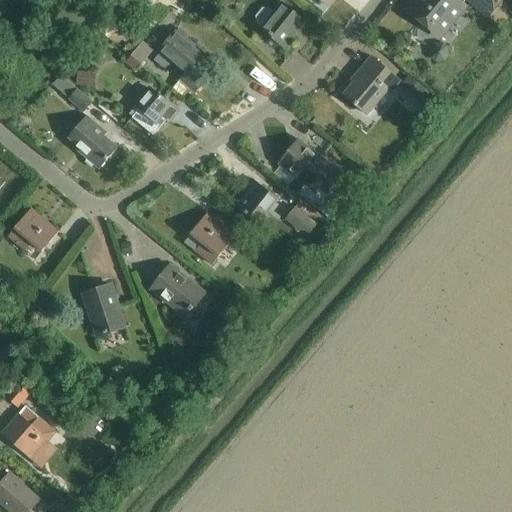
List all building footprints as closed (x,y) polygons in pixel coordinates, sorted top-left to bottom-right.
[(438,37),(464,7),(455,0),(409,0),(406,4),(407,9),(409,10),(408,11),(438,37)] [(464,0),(487,19),(503,0),(464,0)] [(283,48),(303,23),(281,5),(275,13),(269,9),(263,9),(256,17),(257,24),(262,28),(261,30),(283,48)] [(180,82),(195,95),(209,77),(194,65),(202,54),(176,32),(159,53),(185,75),(180,82)] [(435,45),(431,49),(431,59),(436,63),(446,63),(449,59),(448,48),(443,44),(435,45)] [(127,54),(141,66),(147,59),(133,47),(127,54)] [(136,72),(141,66),(127,54),(122,60),(136,72)] [(385,91),(389,94),(399,82),(370,58),(360,70),(365,74),(345,97),(365,114),(385,91)] [(97,74),(78,72),(77,86),(95,88),(97,74)] [(400,87),(421,104),(430,93),(409,76),(400,87)] [(131,119),(153,137),(167,120),(162,116),(170,107),(148,89),(134,106),(139,110),(131,119)] [(68,101),(83,114),(92,103),(77,90),(68,101)] [(83,158),(99,171),(118,148),(104,136),(107,133),(87,117),(68,139),(86,155),(83,158)] [(297,194),(316,210),(324,200),(314,192),(333,169),(298,142),(279,165),(304,185),(297,194)] [(236,208),(268,234),(278,222),(267,213),(277,200),(253,180),(245,190),(248,193),(236,208)] [(285,220),(307,237),(317,226),(295,208),(285,220)] [(31,244),(42,253),(59,233),(31,210),(8,237),(25,252),(31,244)] [(195,252),(212,266),(234,237),(206,215),(190,236),(201,244),(195,252)] [(151,290),(186,318),(204,294),(170,267),(151,290)] [(243,304),(250,295),(237,285),(230,293),(243,304)] [(83,295),(96,337),(125,328),(111,286),(83,295)] [(11,442),(32,460),(48,442),(40,435),(47,426),(26,407),(34,397),(17,383),(0,402),(18,416),(12,423),(21,431),(11,442)] [(100,421),(94,428),(109,440),(123,423),(104,408),(96,418),(100,421)] [(10,474),(8,476),(0,469),(0,503),(10,511),(29,511),(40,500),(10,474)]
